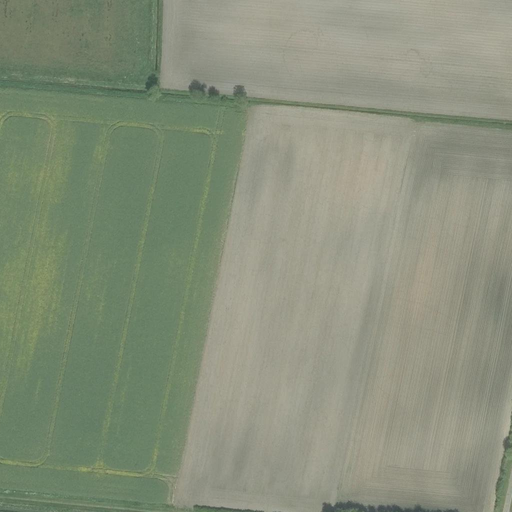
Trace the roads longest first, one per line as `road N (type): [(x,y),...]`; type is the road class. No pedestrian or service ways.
road 1 (track): [(0,80),(511,124)]
road 2 (track): [(0,500),(123,511)]
